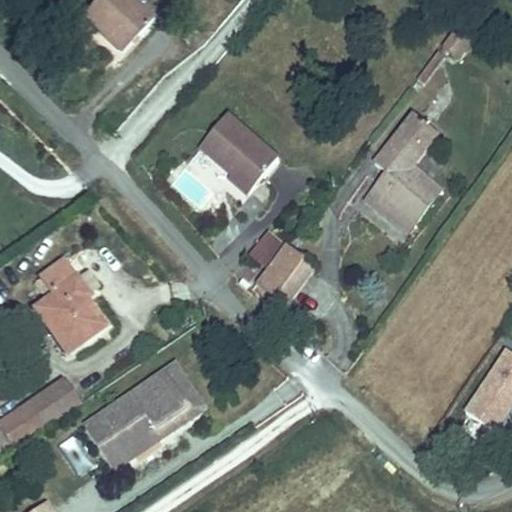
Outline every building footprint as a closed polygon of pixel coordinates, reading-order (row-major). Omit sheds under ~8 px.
[(121,0),(94,0),(76,20),(116,54),(146,22),(121,0)] [(231,118),(204,149),(255,189),(283,158),(231,118)] [(364,208),(380,220),(385,212),(416,235),(444,198),(410,172),(403,167),(425,138),(410,127),(373,176),(383,184),(364,208)] [(431,143),(425,138),(403,167),(410,172),(431,143)] [(385,212),(380,220),(410,243),(416,235),(385,212)] [(101,291),(77,255),(53,272),(64,292),(48,302),(76,348),(113,324),(95,296),(101,291)] [(288,256),(259,294),(284,313),(311,275),(288,256)] [(511,368),(507,366),(466,426),(503,452),(508,444),(511,447),(511,368)] [(98,421),(125,463),(171,433),(167,425),(198,405),(175,370),(98,421)] [(25,440),(85,401),(88,398),(73,375),(9,416),(25,440)] [(72,436),(57,445),(76,477),(91,468),(72,436)] [(56,511),(48,499),(27,511),(56,511)]
